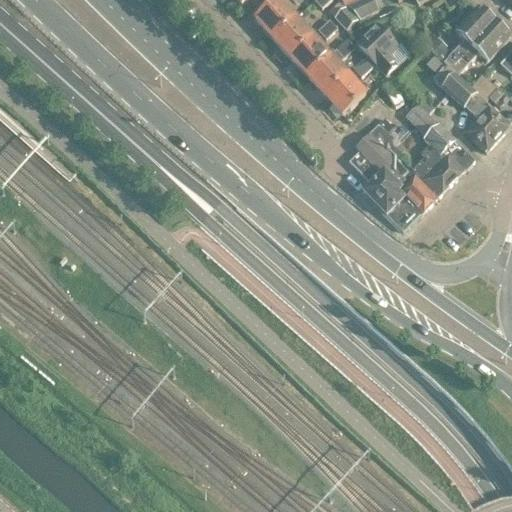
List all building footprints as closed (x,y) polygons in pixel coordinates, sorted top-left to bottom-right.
[(273,40),(296,19),(286,8),(291,3),(287,0),(277,0),(255,21),(273,40)] [(331,0),(316,0),(314,3),(321,11),(332,1),(331,0)] [(358,0),(339,0),(344,8),(359,1),(358,0)] [(364,0),(346,9),(359,23),(379,13),(372,0),(364,0)] [(479,8),(477,10),(455,33),(464,42),(452,55),(437,40),(426,50),(442,65),(444,63),(453,71),(461,62),(463,64),(474,52),(472,49),(496,24),(479,8)] [(357,25),(345,11),(334,21),(346,35),(357,25)] [(290,60),(314,38),(296,19),(273,40),(290,60)] [(337,32),(329,24),(319,34),(326,42),(337,32)] [(488,64),(511,40),(511,39),(496,24),(472,49),(474,52),(463,64),(468,69),(480,57),(488,64)] [(377,27),(356,47),(385,78),(395,68),(408,56),(399,46),(397,48),(377,27)] [(290,60),(308,78),(331,57),(314,38),(290,60)] [(418,46),(423,52),(431,45),(425,38),(418,46)] [(325,97),(348,76),(338,65),(354,49),(346,41),(331,57),(308,78),(325,97)] [(372,71),(363,62),(352,72),(361,81),(372,71)] [(366,95),(348,76),(325,97),(342,116),(366,95)] [(479,96),(471,88),(458,76),(444,91),(465,110),(479,96)] [(490,101),(501,111),(510,101),(500,91),(490,101)] [(467,134),(486,152),(488,154),(511,128),(511,126),(484,100),(473,112),(481,119),(467,134)] [(424,101),(418,107),(427,116),(433,109),(424,101)] [(438,201),(474,164),(438,126),(436,125),(418,107),(405,120),(425,139),(423,141),(428,147),(420,156),(423,159),(412,171),(417,176),(415,178),(438,201)] [(355,151),(359,155),(349,165),(372,187),(365,194),(400,230),(407,232),(422,217),(399,194),(402,191),(401,190),(405,185),(407,187),(415,178),(417,176),(412,171),(410,170),(407,174),(398,165),(404,159),(392,147),(393,140),(388,136),(394,130),(384,121),(355,151)] [(422,217),(438,201),(415,178),(407,187),(405,185),(401,190),(402,191),(399,194),(422,217)] [(226,200),(206,183),(205,194),(203,215),(202,236),(201,250),(281,321),(374,404),(408,437),(429,458),(453,486),(471,511),(511,511),(511,477),(507,469),(475,429),(446,398),(417,370),(371,329),(291,258),(226,200)]
